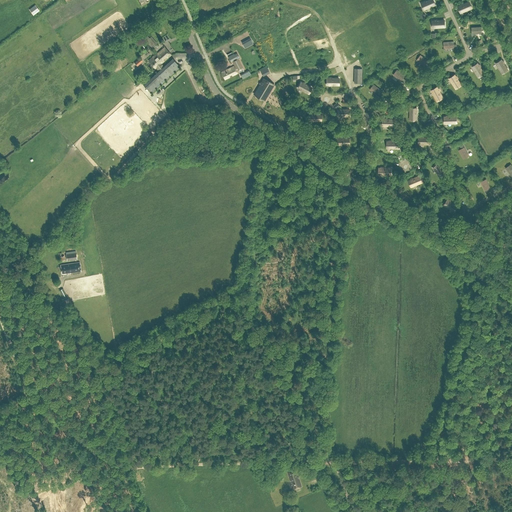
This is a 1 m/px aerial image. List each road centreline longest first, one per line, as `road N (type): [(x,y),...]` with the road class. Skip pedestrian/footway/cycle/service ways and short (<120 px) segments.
road 1 (tertiary): [(511,294),(226,102),(173,0)]
road 2 (track): [(334,461),(511,459)]
road 3 (track): [(199,464),(334,461)]
